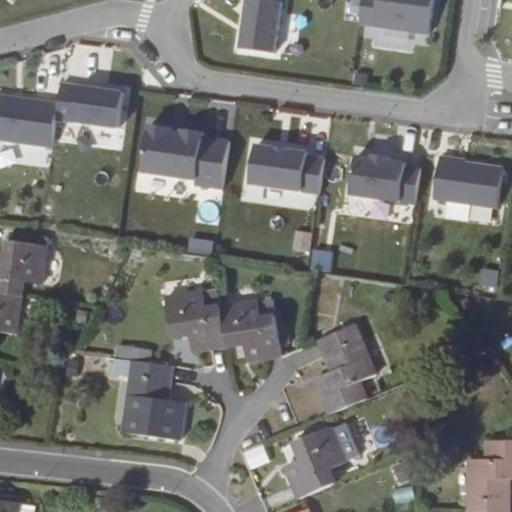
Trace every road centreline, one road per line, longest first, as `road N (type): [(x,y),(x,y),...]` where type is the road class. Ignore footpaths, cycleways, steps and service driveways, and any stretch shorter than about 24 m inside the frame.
road 1 (residential): [(158,34),(190,75),(407,111),(432,109),(475,78)]
road 2 (residential): [(226,511),(207,492),(139,474),(0,460)]
road 3 (residential): [(0,37),(122,17),(142,17),(158,34)]
